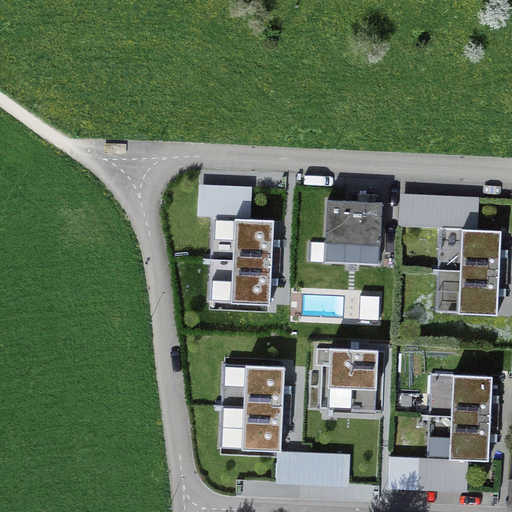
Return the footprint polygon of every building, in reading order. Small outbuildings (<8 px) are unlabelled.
[(399,195),(398,227),(439,229),(476,230),(477,199),(456,198),(438,197),(419,196),(399,195)] [(379,267),(381,208),(326,206),(324,265),(379,267)] [(272,241),(273,221),(234,219),(230,302),(269,304),(271,283),(272,241)] [(498,291),(499,274),(500,252),(501,232),(476,230),(439,229),(435,313),(497,316),(498,291)] [(303,315),(343,316),(344,297),(304,296),(303,315)] [(493,398),(493,381),(432,380),(429,461),(466,462),(491,462),(491,437),(492,423),(493,398)] [(409,490),(427,491),(444,491),(465,492),(466,462),(429,461),(428,461),(390,459),(389,490),(409,490)]
